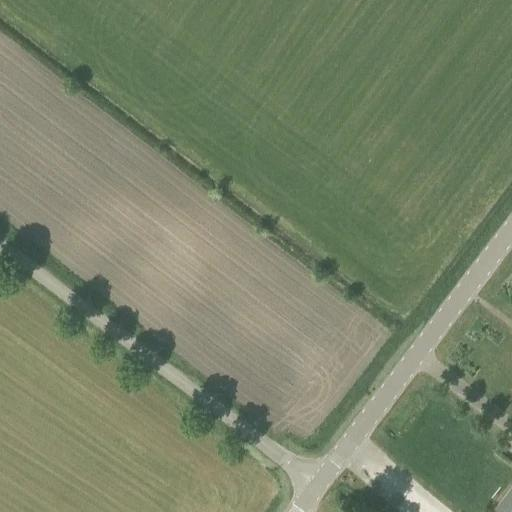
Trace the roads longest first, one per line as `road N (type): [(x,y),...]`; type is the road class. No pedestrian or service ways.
road 1 (unclassified): [(316,500),(0,259)]
road 2 (unclassified): [(316,500),(511,239)]
